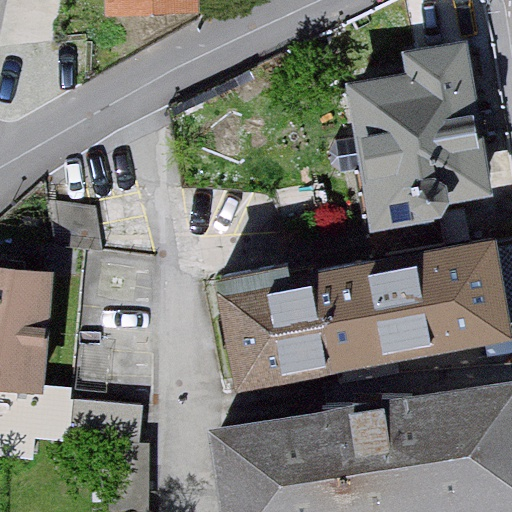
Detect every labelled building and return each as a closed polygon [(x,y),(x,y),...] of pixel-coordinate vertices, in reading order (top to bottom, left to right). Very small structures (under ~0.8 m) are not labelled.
[(405,64),(346,74),(369,223),(433,213),(433,207),(443,205),(447,197),(492,188),(467,33),(402,43),(405,64)] [(96,205),(56,201),(57,242),(97,246),(96,205)] [(465,206),(439,208),(443,238),(468,234),(465,206)] [(286,257),(217,269),(235,379),(511,328),(511,327),(496,229),(468,234),(443,238),(289,264),(286,257)] [(52,264),(0,258),(0,382),(41,387),(42,381),(52,264)] [(511,365),(236,410),(208,414),(223,511),(427,511),(511,499),(511,365)] [(41,387),(0,382),(0,452),(32,455),(36,435),(66,438),(71,398),(73,384),(42,381),(41,387)] [(143,404),(71,398),(66,438),(139,446),(143,404)] [(511,511),(511,499),(427,511),(511,511)]
